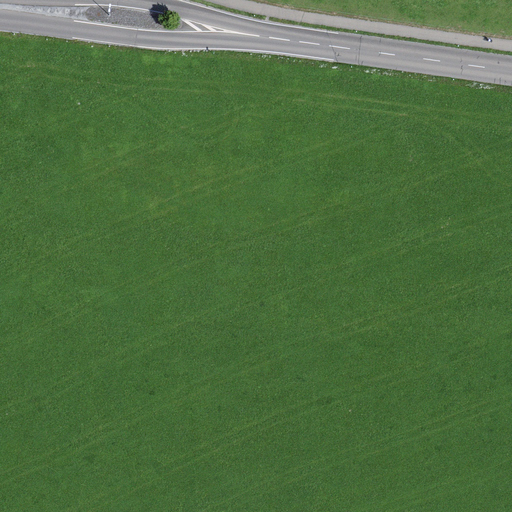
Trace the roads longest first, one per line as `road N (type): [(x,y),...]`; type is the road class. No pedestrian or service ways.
road 1 (tertiary): [(511,71),(256,36)]
road 2 (tertiary): [(0,23),(187,41),(256,36)]
road 3 (tertiary): [(256,36),(116,0)]
